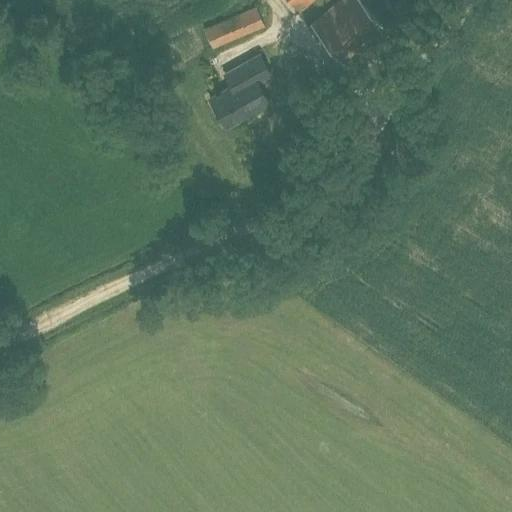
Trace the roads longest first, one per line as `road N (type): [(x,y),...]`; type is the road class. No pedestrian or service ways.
road 1 (track): [(0,342),(308,196),(355,152),(400,92)]
road 2 (unclassified): [(400,92),(487,0)]
